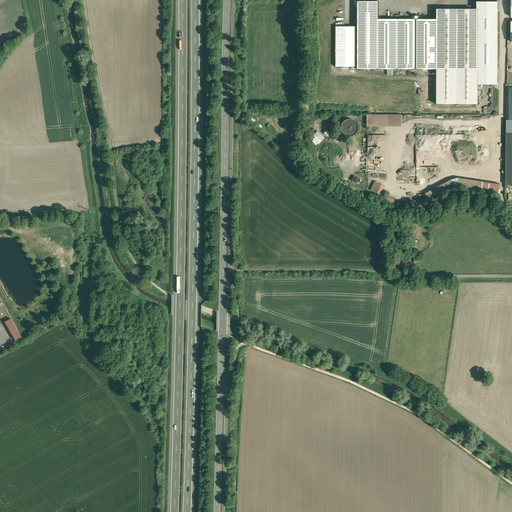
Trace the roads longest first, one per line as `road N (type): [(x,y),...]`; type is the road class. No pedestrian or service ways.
road 1 (secondary): [(226,0),(216,511)]
road 2 (motorway): [(180,0),(171,511)]
road 3 (motorway): [(188,511),(197,0)]
road 4 (track): [(505,0),(502,141)]
